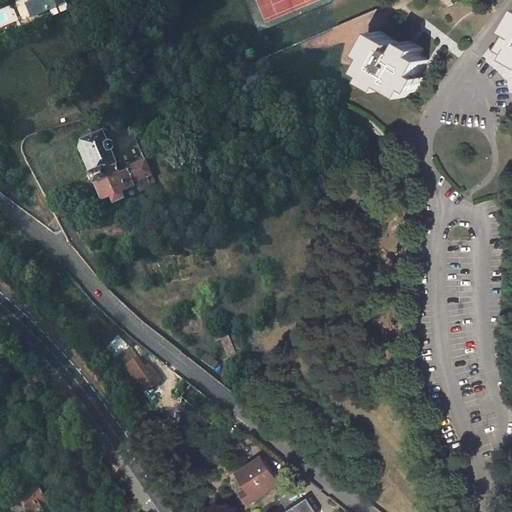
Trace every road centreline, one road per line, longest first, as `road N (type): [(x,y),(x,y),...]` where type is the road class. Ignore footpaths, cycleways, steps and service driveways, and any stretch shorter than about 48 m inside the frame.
road 1 (residential): [(0,202),(49,237),(82,279),(159,345),(369,511)]
road 2 (primary): [(171,511),(58,356)]
road 3 (residential): [(58,356),(56,383),(97,511)]
